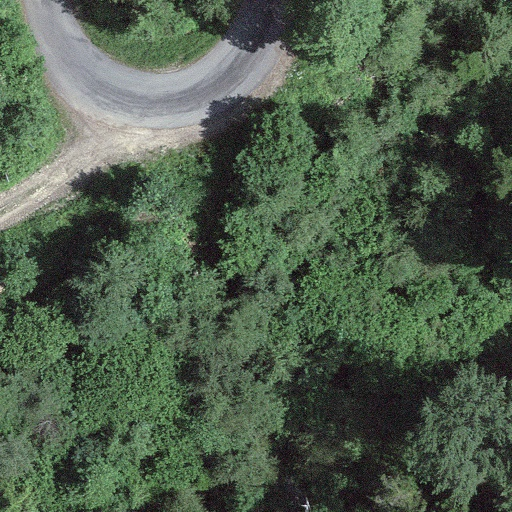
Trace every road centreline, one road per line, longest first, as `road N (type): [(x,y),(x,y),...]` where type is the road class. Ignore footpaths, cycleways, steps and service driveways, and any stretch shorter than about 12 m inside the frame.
road 1 (unclassified): [(44,0),(73,79),(97,101),(131,113),(166,111),(203,91),(242,47),(257,0)]
road 2 (track): [(0,216),(100,156),(131,113)]
